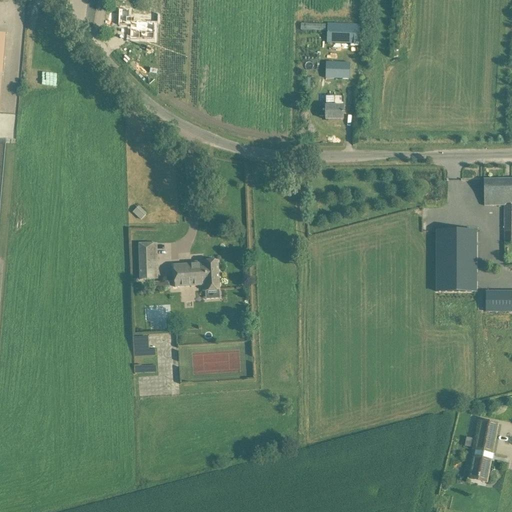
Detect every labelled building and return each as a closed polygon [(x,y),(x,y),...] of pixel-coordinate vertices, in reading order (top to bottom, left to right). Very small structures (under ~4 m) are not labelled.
[(117,11),(116,27),(128,28),(128,41),(152,41),(153,24),(132,24),(132,19),(123,19),(123,11),(117,11)] [(325,24),(300,23),(300,30),(325,31),(325,24)] [(353,45),(354,26),(329,25),(329,43),(353,45)] [(326,63),(325,74),(338,74),(337,79),(349,79),(350,75),(350,64),(338,63),(326,63)] [(335,105),(335,96),(325,96),(326,108),(320,108),(320,117),(326,117),(326,120),(343,120),(343,105),(335,105)] [(511,179),(484,180),(484,190),(484,205),(491,205),(505,205),(505,212),(505,243),(511,243),(511,179)] [(132,212),(140,220),(146,214),(138,206),(132,212)] [(458,293),(477,293),(477,231),(436,231),(436,291),(436,293),(458,293)] [(140,280),(158,280),(157,244),(138,245),(140,280)] [(191,265),(174,266),(175,288),(205,286),(205,292),(206,301),(221,299),(220,291),(218,261),(190,263),(191,265)] [(511,292),(486,292),(486,312),(511,312),(511,292)] [(158,366),(177,365),(175,334),(165,334),(165,341),(164,341),(165,354),(160,355),(159,337),(156,338),(158,366)] [(148,338),(134,338),(134,346),(148,346),(148,338)] [(472,450),(475,451),(475,450),(492,453),(498,424),(478,420),(475,440),(473,448),(473,449),(472,450)] [(473,448),(475,440),(466,439),(465,447),(473,448)] [(475,450),(475,451),(474,457),(473,458),(474,458),(471,474),(470,479),(475,480),(486,482),(487,482),(491,461),(494,462),(494,461),(492,460),(493,454),(492,454),(492,453),(475,450)]
